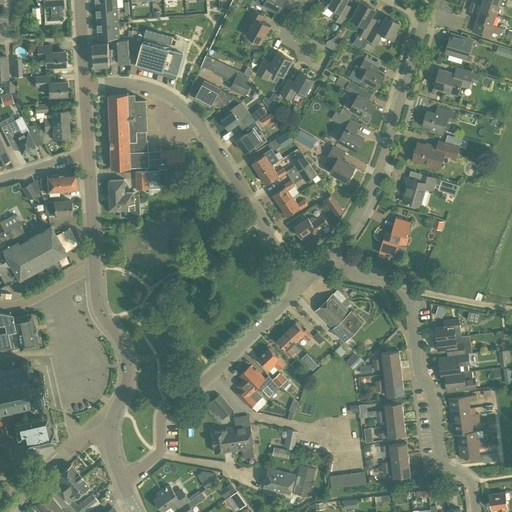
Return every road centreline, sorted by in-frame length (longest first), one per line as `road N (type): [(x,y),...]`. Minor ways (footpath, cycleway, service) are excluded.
road 1 (residential): [(474,511),(472,482),(440,460),(403,290),(329,256)]
road 2 (residential): [(302,287),(179,103),(157,89),(84,87)]
road 3 (residential): [(329,256),(376,178),(420,12)]
road 4 (residential): [(158,453),(165,405),(302,287)]
road 5 (secondary): [(105,434),(128,362),(98,312),(93,267)]
road 6 (tertiary): [(1,511),(83,438),(105,434)]
